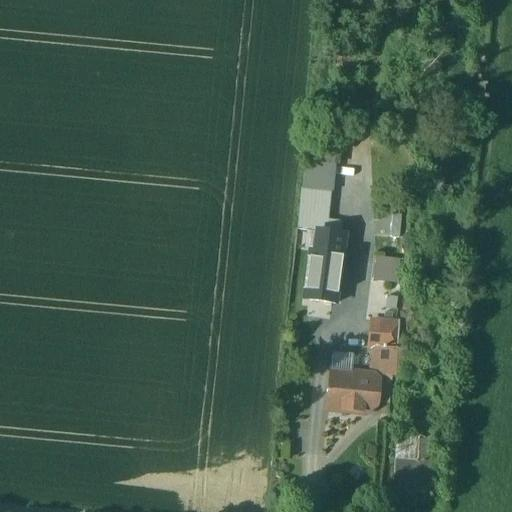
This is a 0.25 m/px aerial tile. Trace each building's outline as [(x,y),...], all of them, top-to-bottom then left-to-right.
[(308,147),(306,164),(339,168),(341,151),(308,147)] [(304,173),(302,189),(330,193),(332,177),(304,173)] [(330,193),(302,189),(298,230),(338,236),(339,224),(326,223),(330,193)] [(340,248),(323,245),(316,286),(324,287),(321,303),(333,304),(340,248)] [(370,280),(384,281),(386,255),(371,254),(370,280)] [(398,324),(370,322),(368,349),(371,349),(396,351),(398,324)] [(424,343),(398,341),(397,351),(418,353),(424,353),(424,343)] [(396,351),(371,349),(370,375),(395,377),(397,351),(396,351)] [(397,351),(395,377),(416,379),(418,353),(397,351)] [(351,375),(330,373),(329,388),(349,390),(350,381),(351,375)] [(349,390),(329,388),(327,410),(361,414),(362,404),(363,391),(367,392),(367,383),(350,381),(349,390)] [(377,384),(367,383),(367,392),(374,392),(374,393),(376,393),(377,384)] [(367,392),(363,391),(362,404),(373,405),(374,393),(374,392),(367,392)] [(434,442),(395,439),(391,495),(409,497),(409,494),(430,495),(434,442)]
